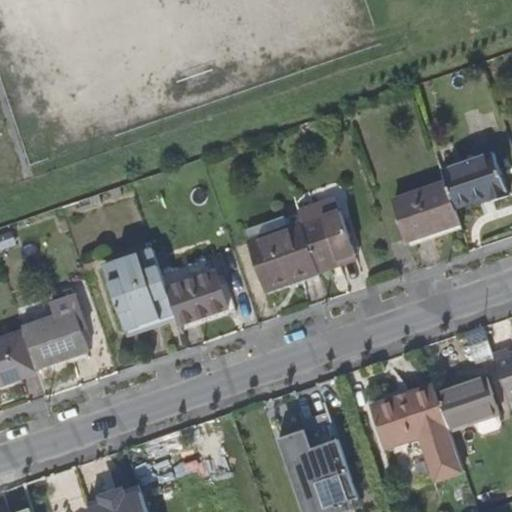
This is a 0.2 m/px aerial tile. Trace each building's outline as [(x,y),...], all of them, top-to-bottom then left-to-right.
[(495,153),(443,171),(447,183),(456,209),(491,197),(492,202),(510,196),(495,153)] [(447,183),(395,201),(409,241),(461,223),(456,209),(447,183)] [(337,199),(299,212),(303,224),(320,272),(334,267),(332,262),(356,254),(337,199)] [(248,230),(252,242),(289,229),(285,217),(248,230)] [(289,229),(252,242),(268,290),(320,272),(303,224),(289,229)] [(155,250),(104,267),(126,329),(176,312),(168,289),(155,250)] [(165,250),(157,253),(162,268),(170,265),(165,250)] [(332,262),(334,267),(358,259),(356,254),(332,262)] [(217,272),(168,289),(176,312),(181,325),(230,308),(217,272)] [(89,351),(75,310),(23,328),(25,331),(38,369),(89,351)] [(484,326),(468,332),(478,361),(494,356),(493,354),(484,326)] [(25,331),(0,340),(0,385),(39,372),(38,369),(25,331)] [(509,400),(511,398),(511,352),(510,353),(509,348),(493,354),(509,400)] [(489,378),(438,394),(450,431),(501,413),(489,378)] [(438,394),(435,385),(397,398),(411,439),(421,436),(424,447),(436,481),(464,471),(450,431),(438,394)] [(411,439),(397,398),(373,406),(387,448),(393,446),(411,439)] [(359,502),(359,501),(332,421),(306,430),(303,420),(300,411),(286,415),(293,434),(279,439),(304,511),(354,511),(353,510),(361,507),(359,502)] [(328,412),(303,420),(306,430),(332,421),(328,412)] [(411,439),(393,446),(395,453),(408,449),(410,452),(424,447),(421,436),(411,439)] [(88,502),(90,509),(142,492),(139,485),(88,502)] [(90,511),(148,511),(142,492),(90,509),(90,511)]
